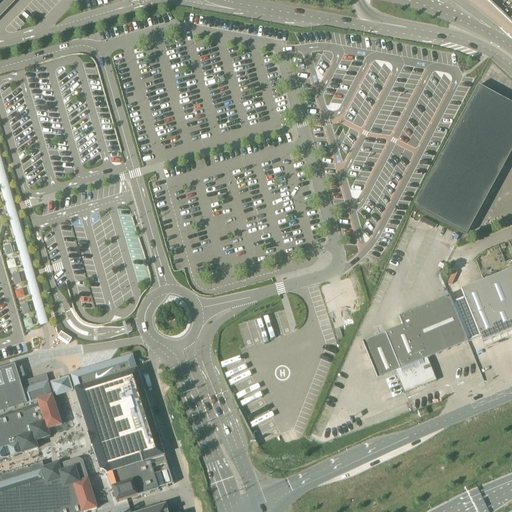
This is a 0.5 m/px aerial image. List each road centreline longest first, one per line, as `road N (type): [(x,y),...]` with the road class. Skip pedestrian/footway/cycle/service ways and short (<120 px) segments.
road 1 (unclassified): [(511,394),(258,502)]
road 2 (unclassified): [(359,0),(385,30),(463,40),(511,67)]
